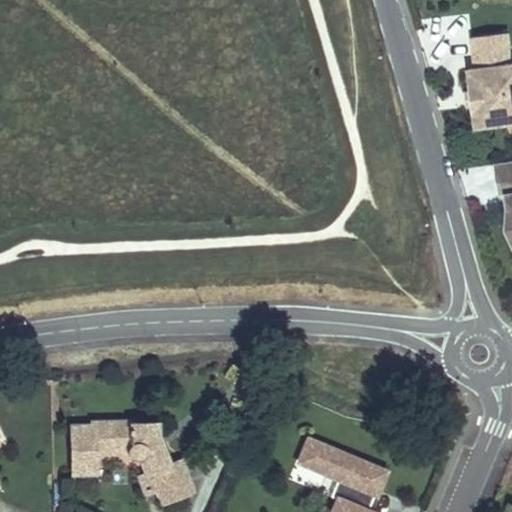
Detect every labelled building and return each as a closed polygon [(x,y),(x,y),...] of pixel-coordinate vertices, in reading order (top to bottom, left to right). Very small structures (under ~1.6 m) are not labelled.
[(469,107),(472,129),(511,124),(511,64),(508,64),(505,34),(468,37),(471,69),(465,69),(467,91),(469,107)] [(469,107),(467,91),(461,92),(463,107),(469,107)] [(511,160),(491,164),(496,196),(508,195),(510,208),(504,209),(502,230),(511,251),(511,250),(511,160)] [(133,421),(93,422),(93,425),(72,425),(73,473),(96,473),(95,452),(128,452),(128,454),(128,455),(129,456),(130,458),(131,459),(132,460),(133,460),(135,461),(136,462),(137,462),(139,462),(140,462),(141,461),(147,476),(152,474),(157,489),(163,503),(193,492),(182,462),(170,466),(160,440),(155,442),(153,436),(158,435),(157,424),(133,424),(133,421)] [(301,464),(316,470),(326,446),(311,440),(301,464)] [(339,500),(334,511),(371,511),(388,472),(326,446),(316,470),(340,480),(333,497),(339,500)] [(147,476),(140,479),(145,493),(157,489),(152,474),(147,476)]
